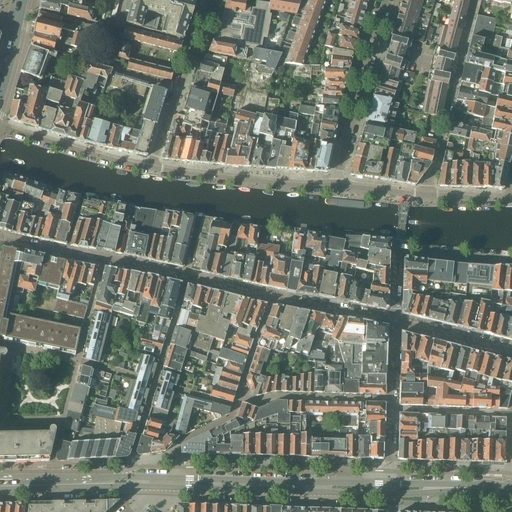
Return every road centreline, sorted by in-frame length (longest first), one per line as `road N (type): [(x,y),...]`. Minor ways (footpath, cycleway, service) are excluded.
road 1 (tertiary): [(165,488),(390,494)]
road 2 (tertiary): [(390,483),(173,478)]
road 3 (residential): [(429,194),(477,0)]
road 4 (residential): [(336,185),(384,0)]
road 5 (residential): [(186,278),(0,236)]
road 6 (residential): [(152,167),(336,185)]
road 7 (residential): [(152,167),(209,0)]
road 8 (residential): [(0,127),(152,167)]
road 9 (residential): [(239,396),(258,403),(394,401)]
road 10 (residential): [(396,322),(271,297)]
